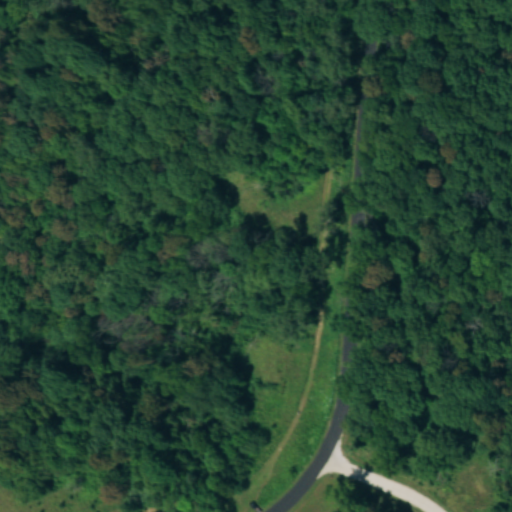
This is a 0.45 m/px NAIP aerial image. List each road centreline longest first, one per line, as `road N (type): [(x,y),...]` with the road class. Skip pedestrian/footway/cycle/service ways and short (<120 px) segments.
road 1 (residential): [(372,0),(331,437),(320,459),(263,511)]
road 2 (residential): [(436,511),(426,499),(320,459)]
